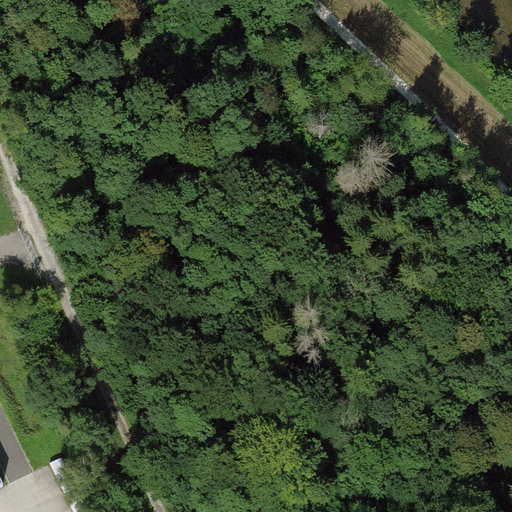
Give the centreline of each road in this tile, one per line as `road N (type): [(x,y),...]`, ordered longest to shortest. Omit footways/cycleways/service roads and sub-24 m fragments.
road 1 (track): [(44,237),(163,511)]
road 2 (track): [(305,0),(511,204)]
